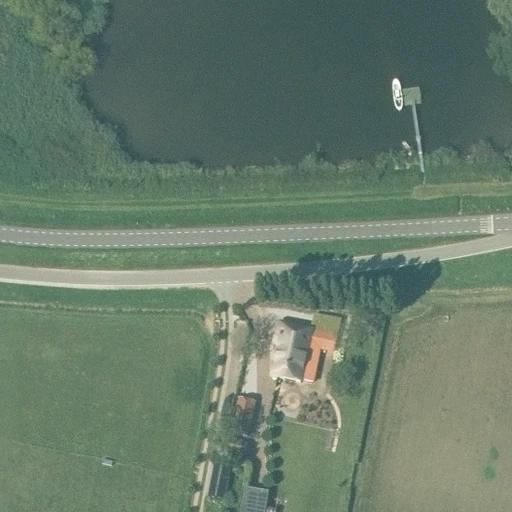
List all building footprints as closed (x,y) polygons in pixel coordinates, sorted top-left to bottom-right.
[(272,378),(301,384),(313,386),(322,344),(310,341),(311,332),(279,325),(274,347),(279,348),(272,378)] [(231,435),(239,436),(247,438),(255,404),(239,401),(231,435)] [(337,450),(335,462),(350,465),(352,453),(337,450)] [(231,470),(214,467),(208,498),(225,501),(231,470)] [(245,490),(241,511),(265,511),(268,494),(245,490)]
